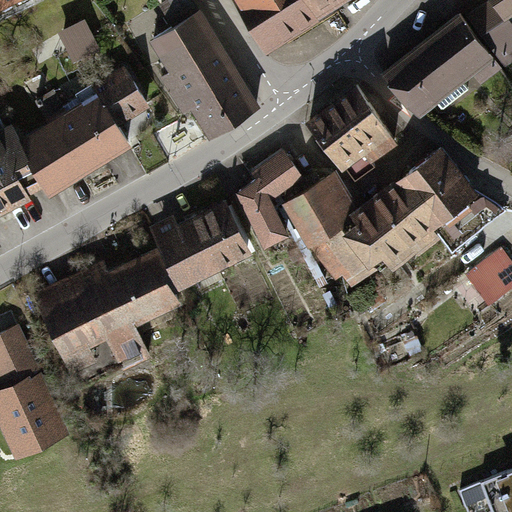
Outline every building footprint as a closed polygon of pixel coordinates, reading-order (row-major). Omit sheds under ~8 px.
[(258,106),(193,0),(165,0),(163,2),(176,25),(156,37),(168,58),(160,63),(188,109),(195,104),(213,134),(258,106)] [(238,0),(268,47),(340,0),(238,0)] [(511,19),(499,0),(494,0),(473,14),(497,48),(511,37),(511,19)] [(511,0),(499,0),(511,19),(511,0)] [(462,13),(386,73),(417,107),(435,93),(445,107),(471,87),(460,74),(490,50),(462,13)] [(90,36),(72,44),(76,53),(94,45),(90,36)] [(96,86),(101,94),(117,121),(118,121),(148,102),(127,68),(96,86)] [(359,86),(311,122),(339,159),(361,143),(371,157),(397,137),(359,86)] [(117,121),(101,94),(85,103),(81,96),(65,105),(56,90),(39,100),(52,123),(22,141),(49,185),(50,188),(130,141),(118,121),(117,121)] [(49,185),(22,141),(14,126),(7,130),(0,115),(0,209),(30,195),(29,194),(49,185)] [(511,137),(501,149),(511,159),(511,137)] [(444,147),(411,172),(445,215),(432,224),(453,251),(478,231),(480,232),(487,217),(494,221),(503,205),(476,190),(444,147)] [(261,177),(241,191),(267,242),(288,232),(269,194),(301,172),(288,153),(259,174),(261,177)] [(326,177),(287,201),(311,243),(315,241),(339,271),(346,265),(358,280),(388,256),(389,257),(432,224),(445,215),(411,172),(357,213),(351,219),(326,177)] [(226,202),(161,235),(185,282),(250,249),(226,202)] [(511,261),(502,249),(469,274),(490,301),(511,284),(511,261)] [(157,251),(44,305),(82,384),(91,380),(98,394),(92,397),(102,418),(167,387),(134,320),(180,298),(179,297),(157,251)] [(0,368),(8,386),(41,371),(19,325),(0,334),(0,368)] [(0,411),(19,452),(68,430),(41,371),(8,386),(0,390),(0,411)] [(511,511),(511,468),(461,489),(468,504),(489,496),(495,511),(511,511)]
